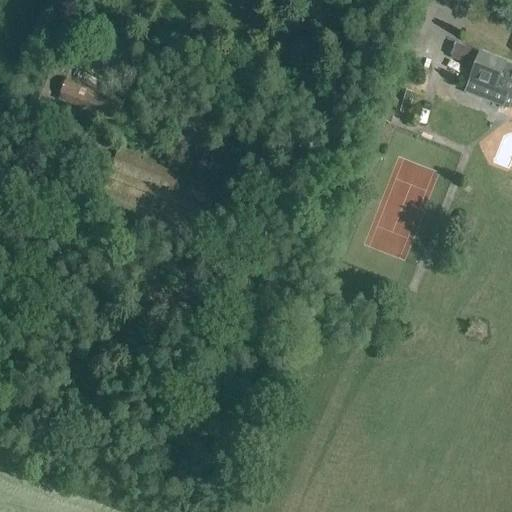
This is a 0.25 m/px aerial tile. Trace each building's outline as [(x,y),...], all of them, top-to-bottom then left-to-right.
[(65,60),(47,53),(24,116),(42,121),(65,60)] [(511,107),(511,68),(480,56),(466,94),(510,110),(511,108),(511,107)] [(67,83),(60,102),(118,124),(125,106),(67,83)] [(406,91),(400,112),(405,114),(411,93),(406,91)] [(397,103),(387,99),(379,121),(389,124),(397,103)] [(196,247),(218,189),(119,150),(96,208),(196,247)] [(461,213),(457,219),(457,225),(462,230),(469,230),(474,224),(473,217),(468,213),(461,213)]
